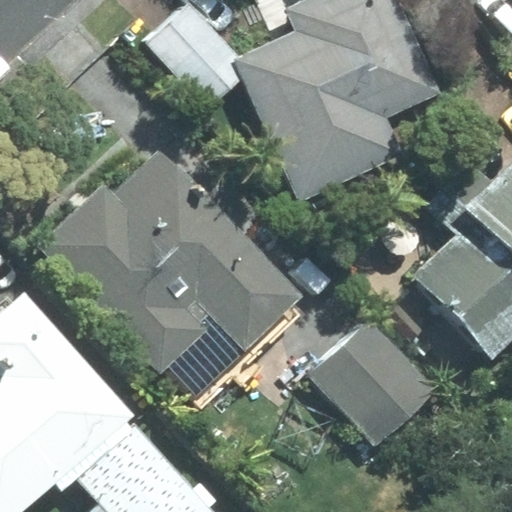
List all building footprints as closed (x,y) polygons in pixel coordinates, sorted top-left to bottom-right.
[(298,0),(267,13),(278,40),(231,61),(184,6),(133,49),(192,119),(232,85),(284,209),(389,165),(371,124),(425,101),(382,0),(298,0)] [(307,280),(162,139),(102,201),(88,187),(27,251),(153,373),(198,327),(231,359),(307,280)] [(440,236),(396,279),(482,365),(511,335),(511,154),(508,151),(431,227),(440,236)] [(199,511),(4,295),(0,298),(0,511),(12,511),(38,489),(48,501),(64,485),(86,509),(82,511),(199,511)] [(351,314),(290,370),(365,451),(425,395),(351,314)]
